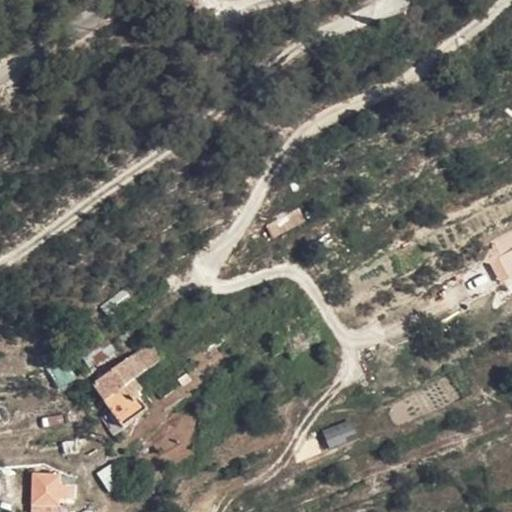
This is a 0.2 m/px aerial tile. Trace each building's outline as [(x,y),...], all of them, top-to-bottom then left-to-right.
[(306,222),(298,209),(269,226),(276,239),(306,222)] [(511,250),(499,257),(508,273),(511,270),(511,250)] [(312,330),(287,347),(289,349),(292,354),(296,361),(321,344),(312,330)] [(115,366),(93,383),(111,408),(125,430),(152,412),(140,393),(146,390),(138,379),(167,357),(151,338),(115,366)] [(292,354),(289,349),(276,357),(279,362),(292,354)] [(53,393),(77,378),(62,358),(39,373),(53,393)] [(125,430),(111,408),(102,414),(117,436),(125,430)] [(354,431),(347,415),(323,426),(331,443),(354,431)] [(59,485),(59,475),(35,476),(36,507),(61,507),(61,496),(70,496),(70,485),(59,485)]
